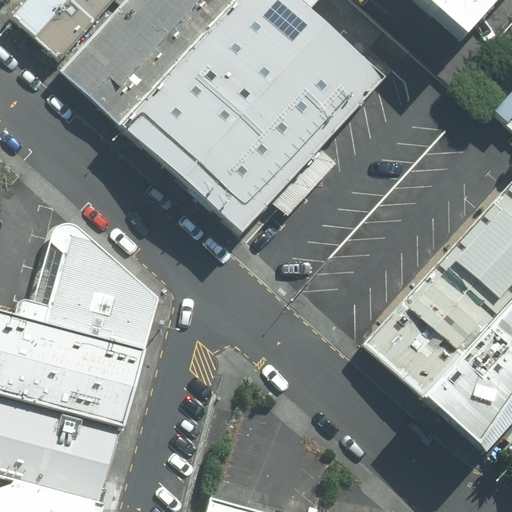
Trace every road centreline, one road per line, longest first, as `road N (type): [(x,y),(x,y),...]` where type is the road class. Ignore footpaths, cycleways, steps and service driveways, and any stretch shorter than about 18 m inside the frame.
road 1 (residential): [(198,276),(472,511)]
road 2 (residential): [(0,99),(198,276)]
road 3 (residential): [(198,276),(134,511)]
